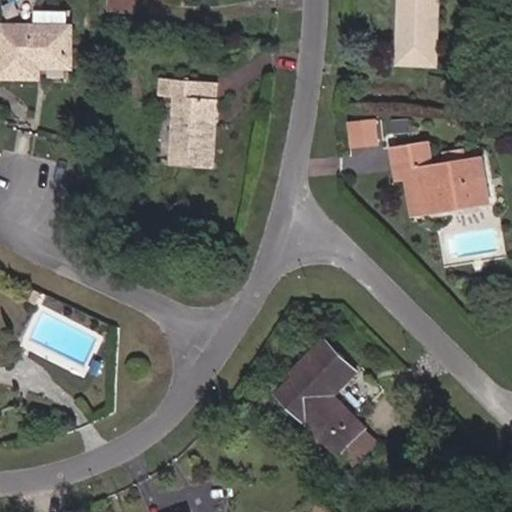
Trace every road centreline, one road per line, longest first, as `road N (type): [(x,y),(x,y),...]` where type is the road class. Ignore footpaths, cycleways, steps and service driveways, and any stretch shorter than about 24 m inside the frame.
road 1 (unclassified): [(511,404),(371,272),(317,237),(281,226)]
road 2 (residential): [(0,479),(63,472),(149,436),(223,343)]
road 3 (residential): [(223,343),(33,240),(20,200)]
road 4 (residential): [(281,226),(315,0)]
road 5 (residential): [(223,343),(259,285),(281,226)]
